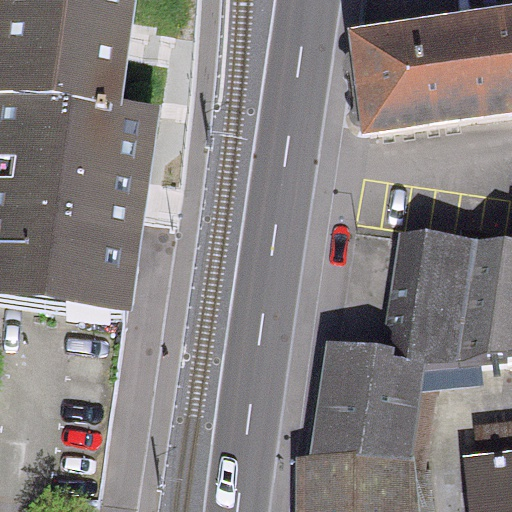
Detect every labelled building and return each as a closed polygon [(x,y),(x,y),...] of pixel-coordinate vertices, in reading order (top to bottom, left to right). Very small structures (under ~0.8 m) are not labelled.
[(128,0),(0,0),(0,119),(111,134),(128,0)] [(511,10),(345,33),(358,136),(511,117),(511,10)] [(0,119),(0,320),(121,336),(145,137),(111,134),(0,119)] [(408,462),(426,369),(437,371),(511,361),(511,255),(400,238),(379,357),(324,353),(309,463),(298,463),(296,511),(417,511),(413,462),(408,462)] [(511,511),(511,424),(477,428),(481,470),(467,471),(471,511),(511,511)]
